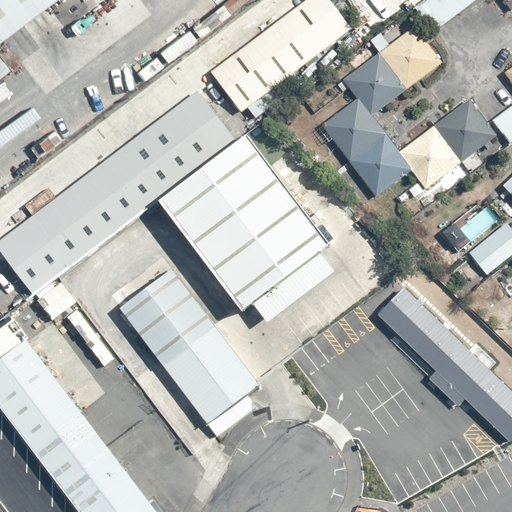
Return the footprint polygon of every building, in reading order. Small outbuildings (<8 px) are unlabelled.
[(0,0),(0,24),(32,0),(0,0)] [(332,21),(316,0),(275,0),(192,63),(223,103),(332,21)] [(476,0),(420,0),(413,6),(433,33),(476,0)] [(511,0),(502,0),(511,10),(511,9),(511,0)] [(414,25),(343,79),(358,98),(371,116),(442,62),(414,25)] [(220,132),(184,84),(0,222),(0,260),(18,284),(220,132)] [(398,152),(371,116),(358,98),(322,125),(376,197),(412,170),(398,152)] [(497,136),(470,100),(398,152),(412,170),(425,189),(497,136)] [(511,143),(511,105),(493,121),(511,144),(511,143)] [(314,243),(233,135),(150,197),(232,305),(314,243)] [(511,176),(502,185),(511,195),(511,176)] [(511,254),(511,225),(508,220),(470,251),(488,274),(511,254)] [(245,379),(157,263),(102,305),(190,421),(245,379)] [(511,390),(404,287),(377,315),(510,442),(511,439),(511,390)] [(143,511),(10,335),(0,342),(0,423),(67,511),(143,511)] [(497,511),(490,503),(478,511),(497,511)]
